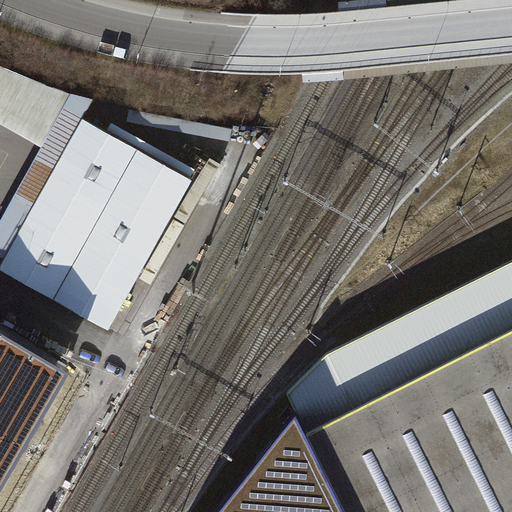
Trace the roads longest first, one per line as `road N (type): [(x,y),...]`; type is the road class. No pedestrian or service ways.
road 1 (residential): [(36,0),(143,28),(244,39),(511,20)]
road 2 (unknown): [(225,170),(26,511)]
